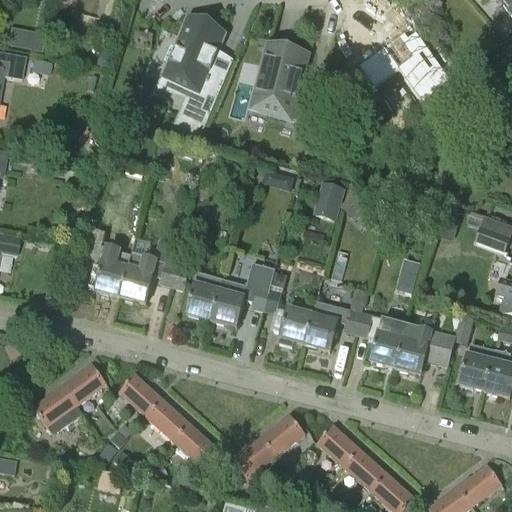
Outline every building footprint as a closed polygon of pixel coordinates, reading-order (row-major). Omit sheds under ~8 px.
[(511,0),(494,0),(511,20),(511,0)] [(209,72),(215,57),(218,58),(218,57),(217,56),(218,53),(224,38),(188,22),(176,48),(169,45),(162,61),(169,64),(162,81),(199,97),(209,73),(210,74),(211,73),(209,72)] [(406,22),(396,29),(401,36),(356,70),(372,91),(397,72),(434,120),(464,97),(406,22)] [(6,49),(41,56),(44,38),(10,31),(6,49)] [(264,40),(242,118),(293,132),(315,55),(264,40)] [(96,66),(112,70),(116,56),(100,52),(96,66)] [(21,84),(25,62),(0,57),(0,92),(2,81),(21,84)] [(32,62),(30,74),(47,77),(50,65),(32,62)] [(196,146),(209,115),(181,107),(170,134),(196,146)] [(158,153),(156,163),(169,165),(171,155),(158,153)] [(32,159),(31,166),(46,169),(47,162),(32,159)] [(294,190),(294,170),(260,170),(260,189),(294,190)] [(128,171),(126,181),(142,185),(144,174),(128,171)] [(315,218),(336,224),(345,192),(324,186),(315,218)] [(376,205),(362,191),(342,212),(356,225),(376,205)] [(444,218),(438,238),(452,243),(459,223),(444,218)] [(476,246),(504,256),(511,233),(511,231),(484,222),(476,246)] [(119,302),(131,258),(102,251),(105,238),(88,234),(78,273),(100,278),(95,295),(119,302)] [(0,236),(0,252),(16,255),(19,240),(0,236)] [(154,264),(131,258),(119,302),(145,308),(153,280),(162,282),(160,288),(172,291),(177,270),(181,252),(159,246),(154,264)] [(405,262),(402,275),(417,279),(421,266),(405,262)] [(222,284),(211,326),(236,332),(244,304),(254,307),(252,312),(263,315),(275,271),(254,265),(247,291),(222,284)] [(189,273),(177,270),(172,291),(183,294),(189,273)] [(500,317),(511,320),(511,271),(508,288),(503,287),(501,288),(497,300),(499,302),(503,304),(500,317)] [(197,278),(186,319),(211,326),(222,284),(197,278)] [(269,294),(264,315),(275,318),(281,297),(269,294)] [(344,336),(355,339),(361,318),(350,315),(316,305),(315,312),(304,350),(330,356),(337,327),(346,330),(344,336)] [(279,343),(304,350),(315,312),(303,309),(301,316),(287,312),(279,343)] [(395,374),(407,330),(361,318),(355,339),(376,344),(370,367),(395,374)] [(455,346),(467,349),(473,323),(461,320),(455,346)] [(407,330),(395,374),(420,380),(428,352),(437,355),(436,360),(448,363),(453,342),(441,339),(407,330)] [(498,343),(511,346),(511,334),(501,331),(498,343)] [(491,365),(484,396),(509,403),(511,393),(511,370),(507,369),(510,358),(507,357),(505,354),(502,356),(494,354),(491,365)] [(459,390),(484,396),(491,365),(467,359),(459,390)] [(67,388),(63,391),(77,410),(106,388),(92,369),(67,388)] [(437,377),(435,384),(443,387),(445,379),(437,377)] [(162,404),(135,379),(119,397),(146,421),(162,404)] [(63,391),(33,413),(53,440),(83,419),(77,410),(63,391)] [(189,428),(162,404),(146,421),(173,446),(189,428)] [(290,419),(261,442),(276,461),(305,438),(290,419)] [(216,452),(189,428),(173,446),(200,470),(216,452)] [(317,447),(344,472),(360,454),(333,430),(317,447)] [(126,442),(118,435),(118,434),(111,443),(120,450),(126,442)] [(276,461),(261,442),(232,465),(247,483),(276,461)] [(110,465),(118,455),(109,448),(102,459),(110,465)] [(344,472),(371,496),(387,478),(360,454),(344,472)] [(122,456),(114,467),(123,473),(130,463),(122,456)] [(0,463),(0,477),(14,479),(16,466),(0,463)] [(154,485),(168,478),(163,467),(149,474),(154,485)] [(487,470),(458,492),(472,511),(502,489),(487,470)] [(99,493),(118,497),(122,478),(103,474),(99,493)] [(387,478),(371,496),(389,511),(406,511),(415,503),(387,478)] [(292,481),(283,492),(294,501),(303,490),(292,481)] [(470,511),(472,511),(458,492),(430,511),(470,511)]
